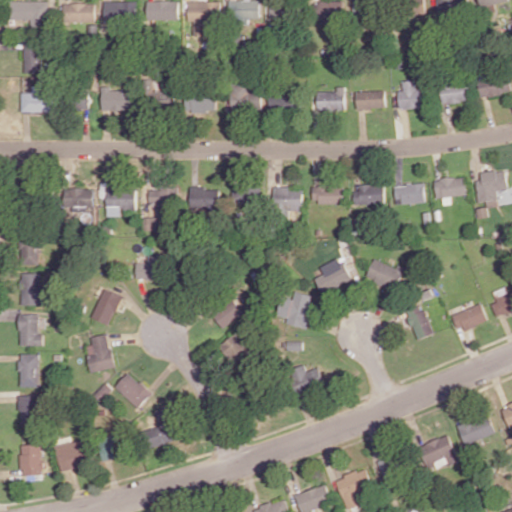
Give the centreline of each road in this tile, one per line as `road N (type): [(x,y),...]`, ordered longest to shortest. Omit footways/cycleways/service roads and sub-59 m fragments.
road 1 (residential): [(0,149),(348,152),(511,133)]
road 2 (residential): [(70,511),(275,452),(511,355)]
road 3 (residential): [(167,336),(206,391),(234,466)]
